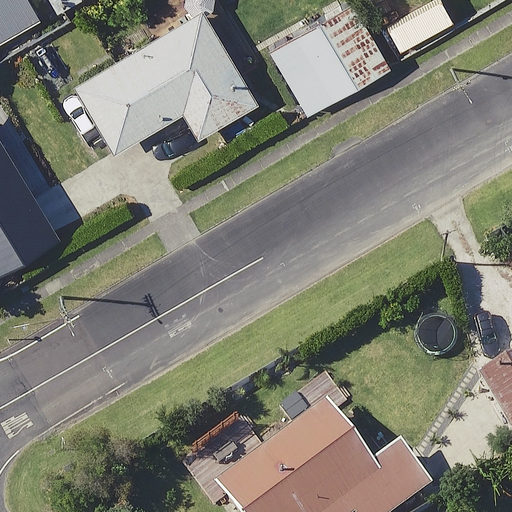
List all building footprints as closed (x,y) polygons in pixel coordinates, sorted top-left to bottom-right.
[(0,0),(0,34),(31,17),(21,0),(0,0)] [(59,0),(40,0),(46,8),(59,0)] [(298,9),(269,26),(276,39),(260,48),(298,112),(379,65),(342,0),(306,22),(298,9)] [(244,102),(192,10),(66,83),(104,149),(172,110),(187,135),(244,102)] [(37,200),(3,139),(0,141),(0,194),(11,215),(37,200)] [(511,300),(491,314),(510,344),(511,343),(511,300)] [(511,442),(511,360),(475,382),(511,443),(511,442)] [(357,473),(317,413),(205,487),(220,511),(393,511),(422,493),(393,450),(357,473)]
